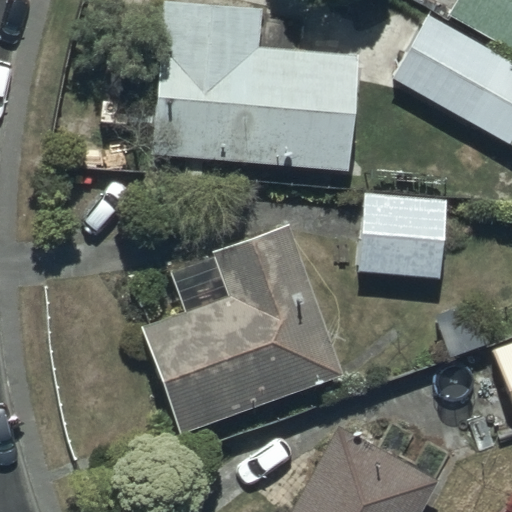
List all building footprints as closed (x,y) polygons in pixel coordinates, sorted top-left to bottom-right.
[(255,0),(156,0),(147,149),(342,161),(350,44),(253,38),(255,0)] [(511,0),(449,0),(445,8),(511,44),(511,0)] [(511,57),(424,9),(389,72),(511,139),(511,57)] [(440,196),(360,190),(354,268),(434,274),(440,196)] [(282,216),(209,242),(212,253),(166,269),(179,306),(138,320),(175,425),(336,368),(282,216)] [(477,292),(431,308),(446,351),(492,335),(477,292)] [(511,336),(488,345),(511,412),(511,336)] [(412,511),(434,472),(332,417),(281,511),(412,511)]
